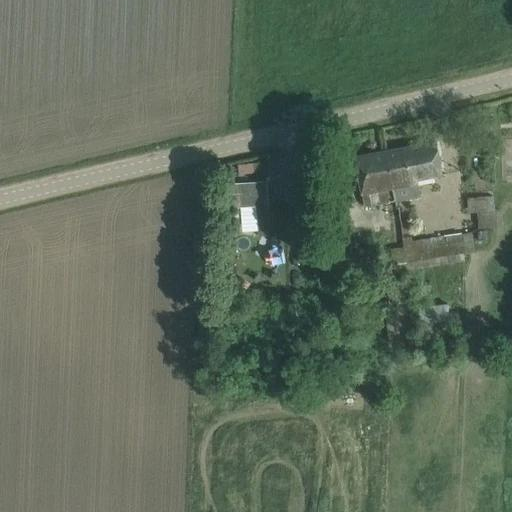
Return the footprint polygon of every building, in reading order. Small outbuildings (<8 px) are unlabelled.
[(392,189),(394,201),(420,196),(417,179),(443,174),(437,142),(387,152),(394,188),(392,189)] [(355,158),(359,178),(365,206),(394,201),(392,189),(394,188),(387,152),(355,158)] [(269,206),(267,182),(238,183),(228,184),(230,208),(240,208),(257,206),(259,236),(270,235),(268,206),(269,206)] [(477,212),(478,228),(495,227),(492,197),(467,199),(468,213),(477,212)] [(411,238),(403,240),(402,240),(404,247),(404,246),(407,270),(463,259),(458,234),(411,242),(411,238)] [(394,272),(407,270),(404,246),(404,247),(389,249),(390,256),(382,257),(385,268),(393,268),(394,272)] [(214,271),(228,269),(228,258),(212,260),(214,271)] [(324,281),(343,278),(340,261),(321,264),(324,281)] [(371,289),(366,279),(351,283),(353,293),(371,289)] [(413,348),(407,279),(386,282),(391,319),(386,319),(389,350),(413,348)] [(341,321),(339,312),(328,313),(330,323),(341,321)] [(421,341),(452,338),(450,313),(419,315),(421,341)] [(364,355),(379,354),(377,339),(363,341),(364,355)]
